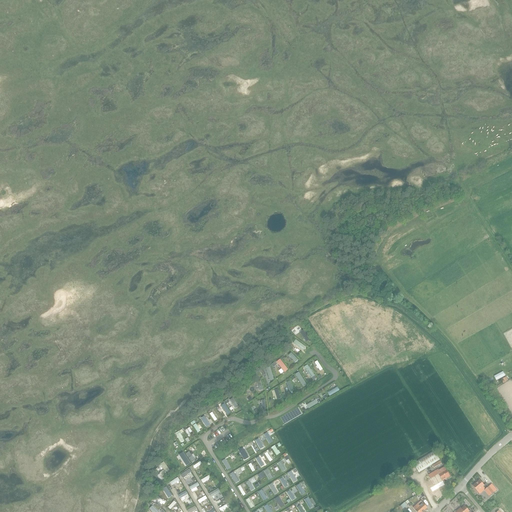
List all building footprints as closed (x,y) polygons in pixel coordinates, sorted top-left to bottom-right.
[(310,339),(303,330),(299,332),(306,342),(310,339)] [(306,347),(296,339),(293,343),(303,350),(306,347)] [(298,360),(291,352),(288,355),(295,362),(298,360)] [(288,370),(280,359),(276,362),(284,372),(288,370)] [(322,369),(317,360),(314,362),(320,371),(322,369)] [(314,375),(307,365),(304,367),(311,378),(314,375)] [(274,379),(269,366),(265,368),(270,381),(274,379)] [(306,383),(299,372),(295,374),(302,386),(306,383)] [(329,396),(339,390),(337,386),(327,392),(329,396)] [(235,409),(238,407),(232,398),(229,400),(235,409)] [(308,409),(318,403),(316,399),(306,405),(308,409)] [(224,403),(221,405),(227,414),(230,412),(224,403)] [(179,431),(175,433),(181,443),(184,441),(179,431)] [(208,454),(201,443),(199,445),(205,456),(208,454)] [(275,445),(271,447),(276,455),(280,453),(278,450),(275,445)] [(434,450),(413,463),(419,473),(440,460),(434,450)] [(189,451),(186,453),(192,463),(195,461),(189,451)] [(180,463),(182,467),(189,463),(186,459),(180,463)] [(281,461),(277,463),(282,472),(286,470),(281,461)] [(164,470),(160,473),(162,476),(169,470),(164,462),(160,464),(164,470)] [(436,470),(428,475),(434,485),(429,487),(432,492),(444,485),(442,481),(450,476),(444,467),(436,471),(436,470)] [(189,469),(180,475),(182,478),(191,472),(189,469)] [(291,471),(288,473),(293,482),(296,480),(291,471)] [(177,477),(170,482),(172,485),(179,480),(177,477)] [(491,484),(488,486),(486,483),(484,485),(480,480),(473,486),(479,494),(484,490),(489,497),(497,490),(491,484)] [(240,485),(237,487),(243,496),(246,494),(240,485)] [(285,493),(278,497),(283,504),(287,501),(284,497),(286,495),(285,493)] [(163,505),(165,502),(156,496),(155,498),(163,505)] [(413,507),(416,511),(421,511),(427,508),(421,500),(413,507)] [(174,501),(168,507),(170,509),(176,503),(174,501)]
